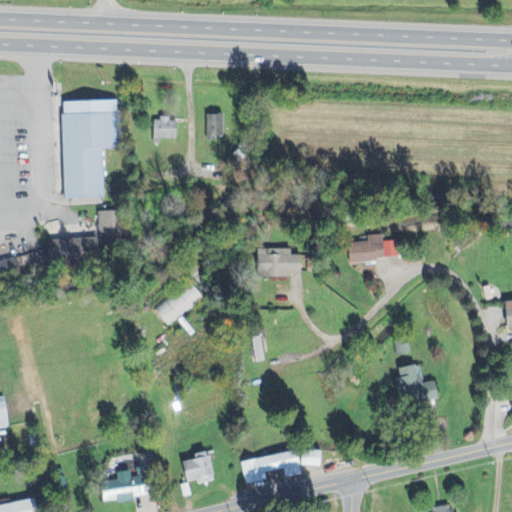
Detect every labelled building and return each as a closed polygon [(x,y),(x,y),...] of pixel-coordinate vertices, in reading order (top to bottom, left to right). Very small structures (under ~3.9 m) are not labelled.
[(110,199),(108,149),(126,149),(124,101),(65,103),(67,200),(110,199)] [(221,116),(210,116),(210,125),(207,125),(207,139),(222,138),(221,116)] [(182,119),(163,119),(163,121),(155,122),(156,142),(182,141),(182,119)] [(102,213),(103,239),(55,240),(56,260),(106,258),(106,245),(131,245),(130,212),(102,213)] [(348,264),(398,258),(396,240),(381,242),(380,235),(364,237),(365,243),(345,245),(348,264)] [(290,278),(290,274),(299,274),(299,256),(289,256),(289,250),(256,250),(256,278),(290,278)] [(0,261),(0,281),(24,280),(24,260),(0,261)] [(169,328),(201,298),(189,285),(156,314),(169,328)] [(503,332),(511,331),(511,306),(502,307),(503,332)] [(264,362),(261,330),(250,331),(254,363),(264,362)] [(410,353),(406,340),(393,344),(397,357),(410,353)] [(395,369),(397,378),(393,379),(399,406),(435,399),(431,382),(417,385),(413,365),(395,369)] [(2,397),(0,397),(0,430),(8,429),(2,397)] [(317,467),(318,451),(298,451),(297,467),(317,467)] [(179,462),(183,483),(195,481),(196,485),(212,483),(207,452),(192,455),(192,460),(179,462)] [(243,485),(265,482),(263,474),(280,471),(281,479),(298,476),(294,452),(239,462),(243,485)] [(97,483),(100,504),(132,501),(129,471),(114,472),(115,481),(97,483)] [(33,511),(31,500),(0,505),(0,511),(33,511)]
